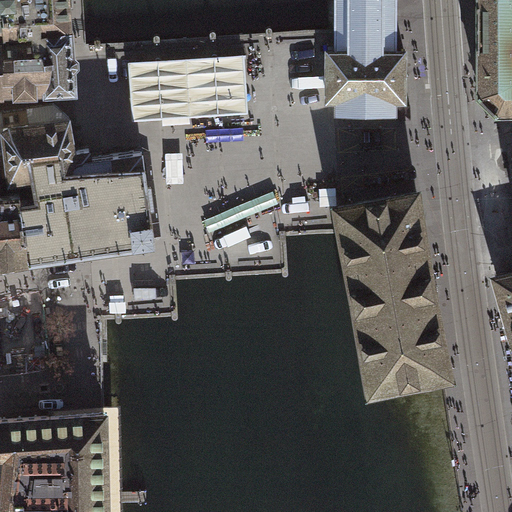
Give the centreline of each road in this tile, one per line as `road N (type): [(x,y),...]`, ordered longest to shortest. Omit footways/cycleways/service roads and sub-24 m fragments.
road 1 (residential): [(493,473),(451,127)]
road 2 (residential): [(451,127),(441,0)]
